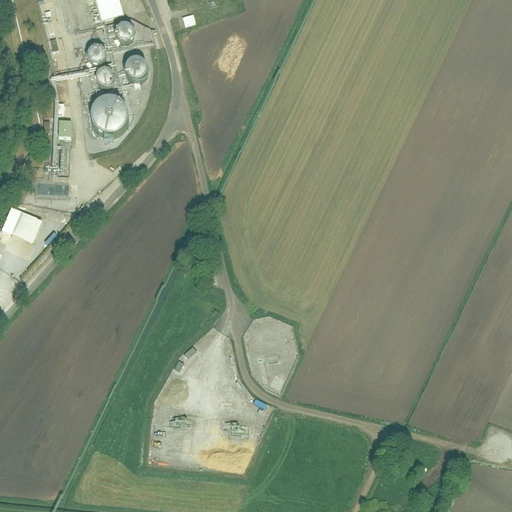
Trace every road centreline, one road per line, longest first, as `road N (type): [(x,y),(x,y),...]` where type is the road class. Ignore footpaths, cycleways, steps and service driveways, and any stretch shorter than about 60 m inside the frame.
road 1 (track): [(176,108),(189,125),(258,395),(380,432),(383,451),(355,511)]
road 2 (unclassified): [(151,0),(178,95),(166,136),(0,328)]
